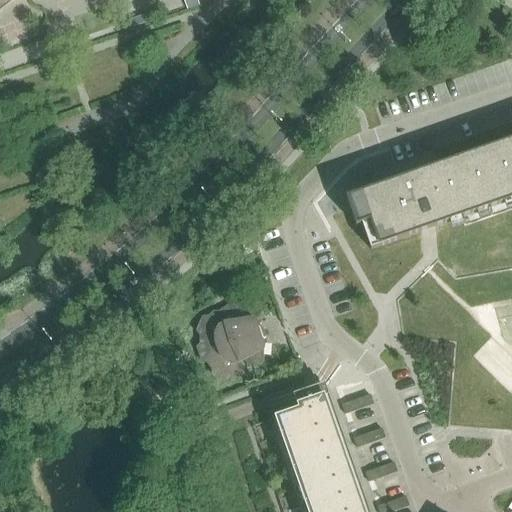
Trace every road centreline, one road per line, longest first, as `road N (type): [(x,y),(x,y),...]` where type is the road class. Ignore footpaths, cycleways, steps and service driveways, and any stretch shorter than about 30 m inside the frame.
road 1 (tertiary): [(0,381),(143,275),(410,0)]
road 2 (tertiary): [(369,0),(197,185),(123,254),(0,345)]
road 3 (residential): [(340,341),(326,330),(293,227),(304,195),(357,147),(511,91)]
road 4 (residential): [(461,498),(440,506),(424,500),(379,373),(340,341)]
